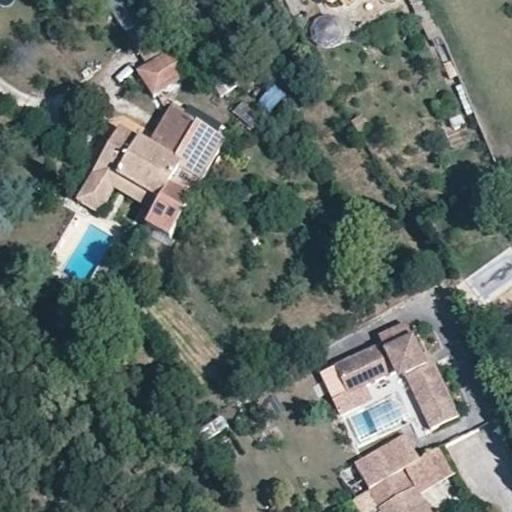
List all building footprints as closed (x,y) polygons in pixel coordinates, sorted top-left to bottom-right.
[(128,0),(113,0),(109,3),(123,26),(139,16),(128,0)] [(422,0),(411,0),(416,10),(425,6),(422,0)] [(310,21),(315,49),(343,44),(338,16),(310,21)] [(134,72),(150,99),(184,80),(169,52),(134,72)] [(269,112),(286,97),(276,85),(258,99),(269,112)] [(161,113),(140,150),(176,171),(174,175),(196,187),(220,142),(161,113)] [(155,209),(162,197),(174,175),(176,171),(140,150),(112,137),(92,173),(155,209)] [(155,209),(92,173),(85,184),(110,199),(148,221),(155,209)] [(110,199),(85,184),(70,211),(95,225),(110,199)] [(162,197),(155,209),(148,221),(141,233),(165,247),(186,210),(162,197)] [(384,336),(337,359),(354,389),(355,390),(371,382),(404,366),(433,422),(461,407),(435,351),(428,355),(425,349),(414,329),(387,343),(384,336)] [(378,395),(371,382),(355,390),(354,389),(339,397),(347,412),(378,395)] [(410,427),(382,442),(396,467),(424,452),(410,427)] [(373,480),(396,467),(382,442),(359,455),(373,480)] [(440,444),(403,465),(413,483),(416,488),(452,467),(440,444)] [(413,483),(403,465),(366,486),(379,511),(429,511),(416,488),(413,483)] [(367,492),(351,500),(357,511),(375,511),(378,511),(367,492)]
